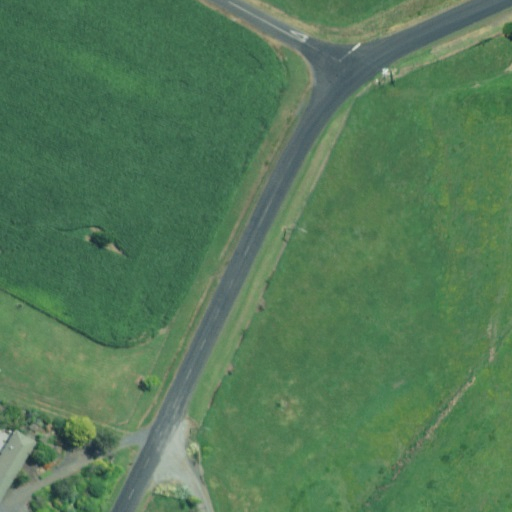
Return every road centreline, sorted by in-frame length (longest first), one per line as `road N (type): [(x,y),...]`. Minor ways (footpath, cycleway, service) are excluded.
road 1 (unclassified): [(356,75),(285,177),(123,511)]
road 2 (unclassified): [(505,0),(356,75)]
road 3 (unclassified): [(222,0),(356,75)]
